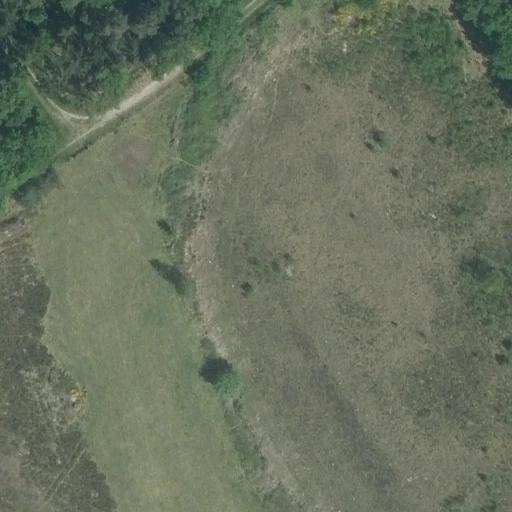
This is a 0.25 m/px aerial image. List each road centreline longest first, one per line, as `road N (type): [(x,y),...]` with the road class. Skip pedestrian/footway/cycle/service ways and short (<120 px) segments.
road 1 (track): [(72,140),(164,83),(258,0)]
road 2 (track): [(72,140),(0,30)]
